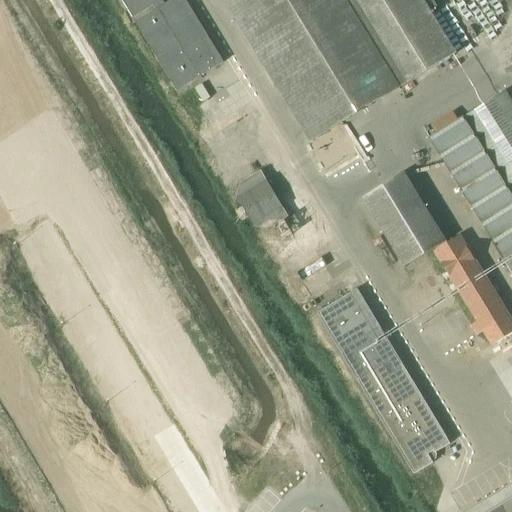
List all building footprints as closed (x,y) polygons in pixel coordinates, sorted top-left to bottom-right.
[(156,10),(152,12),(135,23),(177,91),(223,64),(183,0),(172,0),(164,5),(162,1),(164,0),(120,0),(133,20),(154,7),(156,10)] [(345,0),(399,90),(456,55),(430,14),(438,10),(431,0),(345,0)] [(511,102),(506,94),(430,140),(511,273),(511,102)] [(260,172),(240,184),(236,198),(254,227),(267,231),(288,218),(260,172)] [(405,269),(446,244),(404,176),(363,201),(405,269)] [(511,326),(460,240),(437,254),(479,323),(471,328),(477,337),(485,333),(493,347),(511,335),(511,326)] [(366,336),(378,328),(356,291),(317,315),(340,351),(357,381),(414,475),(433,464),(429,457),(450,445),(387,340),(373,348),(366,336)] [(511,511),(511,497),(487,511),(511,511)]
